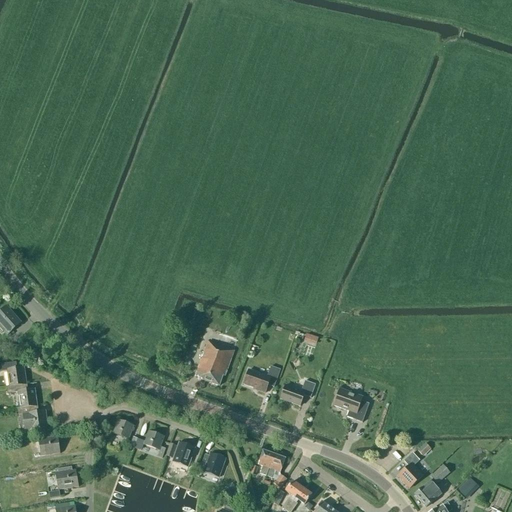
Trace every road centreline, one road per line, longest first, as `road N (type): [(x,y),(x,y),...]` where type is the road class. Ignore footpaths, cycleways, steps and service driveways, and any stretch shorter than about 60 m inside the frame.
road 1 (tertiary): [(309,446),(129,377),(63,333),(0,264)]
road 2 (residential): [(254,511),(228,446),(121,407),(105,412),(90,453),(89,511)]
